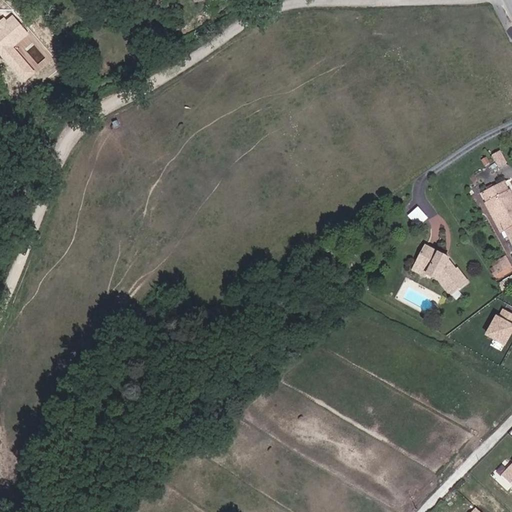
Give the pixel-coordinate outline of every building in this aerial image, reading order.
[(28,33),(13,16),(0,27),(0,55),(22,81),(35,71),(13,46),(28,33)] [(507,164),(500,151),(493,156),(499,168),(507,164)] [(511,194),(510,190),(509,191),(504,182),(493,188),(488,191),(482,194),(487,203),(489,202),(505,231),(511,227),(511,194)] [(505,231),(489,202),(487,203),(485,204),(501,233),(505,231)] [(419,226),(430,217),(420,206),(410,215),(419,226)] [(337,247),(332,240),(324,245),(329,253),(337,247)] [(456,271),(445,260),(447,258),(426,247),(416,266),(429,273),(440,279),(451,294),(467,282),(457,269),(456,271)] [(501,269),(510,264),(506,257),(497,262),(499,265),(501,269)] [(500,278),(511,271),(511,267),(510,264),(501,269),(499,265),(493,267),(496,272),(500,278)] [(429,273),(416,266),(414,269),(427,276),(429,273)] [(500,278),(496,272),(491,274),(495,281),(500,278)] [(496,314),(484,334),(504,346),(511,332),(511,314),(502,309),(499,315),(496,314)] [(511,464),(502,476),(511,485),(511,464)]
